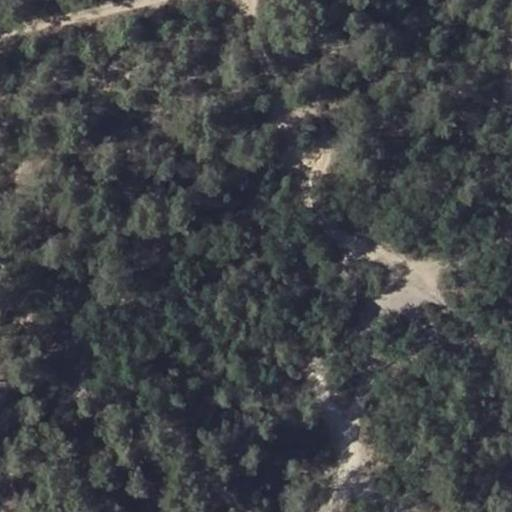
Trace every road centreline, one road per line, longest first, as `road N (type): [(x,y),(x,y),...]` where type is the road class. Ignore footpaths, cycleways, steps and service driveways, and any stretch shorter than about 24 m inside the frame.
road 1 (track): [(243,0),(298,173),(329,226),(368,255),(384,291),(343,473),(313,511)]
road 2 (track): [(245,511),(178,447),(82,386),(41,384),(0,396)]
road 3 (track): [(0,29),(143,0)]
